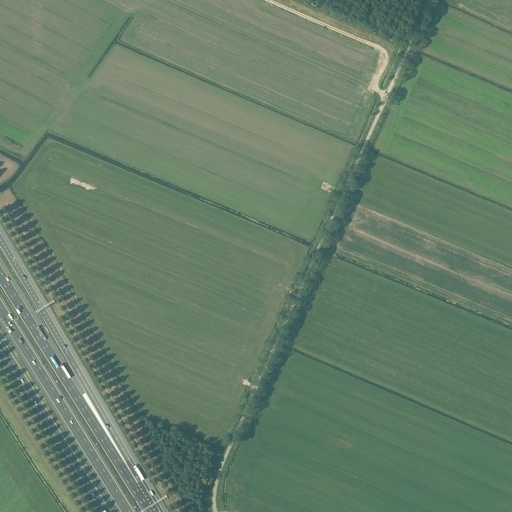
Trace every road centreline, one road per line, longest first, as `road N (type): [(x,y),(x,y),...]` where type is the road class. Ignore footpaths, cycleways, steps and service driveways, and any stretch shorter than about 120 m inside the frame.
road 1 (unclassified): [(208,511),(210,486),(428,0)]
road 2 (motorway): [(132,484),(89,391),(0,239)]
road 3 (motorway): [(132,484),(0,274)]
road 4 (motorway): [(0,307),(127,511)]
road 5 (motorway): [(14,365),(107,511)]
